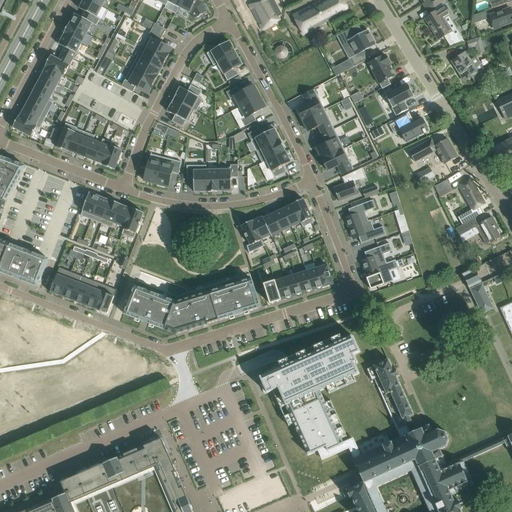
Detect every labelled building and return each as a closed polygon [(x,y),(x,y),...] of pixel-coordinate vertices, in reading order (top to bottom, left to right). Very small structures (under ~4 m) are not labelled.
[(83,0),(79,8),(85,11),(96,18),(97,17),(102,7),(88,0),(83,0)] [(182,0),(179,7),(190,13),(190,12),(192,13),(195,19),(207,13),(202,3),(197,0),(196,0),(182,0)] [(268,0),(258,0),(248,6),(261,30),(280,20),(268,0)] [(322,0),(313,5),(293,16),(303,34),(328,21),(328,20),(348,9),(342,0),(322,0)] [(494,0),(495,1),(489,3),(492,9),(508,3),(506,0),(494,0)] [(237,7),(246,26),(254,22),(245,3),(237,7)] [(438,10),(425,18),(438,40),(444,37),(450,47),(464,42),(458,33),(450,38),(448,34),(452,31),(444,20),(451,15),(445,6),(439,11),(438,10)] [(494,28),(511,21),(511,13),(510,9),(489,16),(494,28)] [(70,24),(69,24),(87,34),(92,24),(96,26),(100,19),(97,17),(96,18),(85,11),(81,17),(75,14),(70,24)] [(471,25),(488,19),(485,11),(473,16),(471,25)] [(69,24),(64,34),(82,43),(87,34),(69,24),(70,24),(69,24)] [(155,24),(151,30),(162,36),(166,30),(155,24)] [(358,25),(337,37),(343,48),(350,44),(356,55),(356,56),(365,51),(375,45),(375,46),(376,45),(375,45),(368,31),(368,30),(367,30),(362,33),(358,25)] [(151,30),(142,47),(166,60),(171,49),(159,42),(162,36),(151,30)] [(64,34),(59,45),(65,48),(62,54),(73,60),(76,54),(82,43),(64,34)] [(479,38),(467,41),(469,48),(475,47),(477,53),(483,51),(479,38)] [(216,48),(207,54),(213,66),(218,64),(217,63),(236,53),(234,49),(233,49),(229,41),(221,46),(220,45),(215,47),(216,48)] [(142,47),(136,58),(160,71),(166,60),(142,47)] [(236,53),(217,63),(218,64),(227,81),(239,75),(236,69),(242,65),(238,58),(238,57),(236,53)] [(488,76),(475,56),(470,59),(466,53),(452,61),(465,82),(468,80),(469,81),(470,80),(470,79),(471,77),(474,83),(479,80),(480,81),(488,76)] [(51,56),(45,67),(46,67),(63,76),(64,77),(73,60),(62,54),(58,60),(51,56)] [(383,56),(368,64),(382,89),(391,85),(388,79),(394,76),(388,65),(390,64),(386,55),(384,56),(383,56)] [(106,56),(96,73),(104,77),(105,77),(104,76),(112,61),(113,61),(113,60),(106,56)] [(136,58),(130,70),(154,82),(160,71),(136,58)] [(333,68),(332,69),(336,77),(349,69),(346,64),(342,66),(341,64),(333,68)] [(46,67),(42,75),(58,84),(63,76),(46,67)] [(130,70),(121,87),(133,92),(136,86),(148,93),(154,82),(130,70)] [(197,74),(193,80),(199,84),(203,77),(197,74)] [(42,75),(37,84),(54,93),(58,84),(42,75)] [(78,77),(76,82),(80,85),(81,85),(84,80),(78,77)] [(37,84),(33,92),(49,101),(54,93),(37,84)] [(392,89),(384,93),(396,116),(408,110),(404,102),(414,96),(407,84),(393,92),(392,89)] [(176,95),(174,99),(194,110),(194,111),(196,112),(203,100),(199,97),(202,91),(191,85),(188,91),(180,87),(176,95)] [(237,87),(226,93),(230,99),(234,97),(240,107),(260,96),(259,95),(260,94),(256,87),(255,88),(253,85),(240,93),(237,87)] [(307,104),(297,109),(302,121),(325,110),(315,90),(303,96),(307,104)] [(33,92),(28,101),(49,112),(54,103),(49,101),(33,92)] [(511,94),(497,101),(500,107),(511,101),(511,94)] [(260,96),(240,107),(245,118),(241,120),(245,126),(256,120),(252,115),(266,107),(260,96)] [(172,104),(167,112),(175,115),(172,121),(182,127),(186,121),(188,123),(194,111),(194,110),(174,99),(171,104),(172,104)] [(28,101),(24,109),(44,120),(49,112),(28,101)] [(20,117),(19,118),(37,127),(40,129),(44,120),(24,109),(20,117)] [(325,110),(302,121),(308,132),(318,127),(322,135),(334,129),(325,110)] [(407,116),(389,125),(394,134),(400,131),(406,142),(424,133),(424,134),(426,133),(426,132),(428,131),(427,129),(428,128),(424,120),(422,120),(421,118),(411,124),(407,116)] [(19,117),(13,128),(31,138),(37,127),(19,118),(20,117),(19,117)] [(66,124),(56,148),(68,152),(68,151),(77,129),(77,128),(66,124)] [(168,128),(165,135),(176,140),(179,133),(168,128)] [(77,129),(68,151),(77,154),(85,133),(77,129)] [(259,129),(248,134),(256,151),(279,140),(274,129),(262,135),(259,129)] [(326,144),(316,149),(322,160),(344,149),(334,129),(322,135),(326,144)] [(85,133),(77,154),(86,158),(92,140),(93,141),(95,136),(85,133)] [(500,167),(511,160),(511,138),(491,148),(500,167)] [(101,144),(94,161),(103,164),(104,165),(111,146),(113,143),(103,139),(101,144)] [(279,140),(256,151),(262,163),(266,161),(285,152),(286,152),(280,139),(279,140)] [(431,139),(409,152),(415,162),(437,150),(445,165),(458,157),(447,139),(435,146),(431,139)] [(92,140),(86,158),(94,161),(101,144),(93,141),(92,140)] [(103,164),(103,166),(114,170),(122,151),(111,146),(104,165),(103,164)] [(344,149),(322,160),(327,171),(338,166),(342,175),(354,169),(344,149)] [(285,152),(266,161),(274,178),(286,172),(283,166),(291,162),(286,152),(285,152)] [(145,174),(143,179),(144,179),(144,181),(156,184),(163,158),(151,154),(146,174),(145,174)] [(0,272),(37,287),(38,287),(38,286),(48,260),(48,259),(10,244),(0,240),(0,223),(6,203),(6,202),(7,201),(25,167),(24,166),(0,156),(0,272)] [(163,158),(156,184),(158,185),(158,186),(165,188),(166,187),(168,187),(172,173),(178,174),(181,162),(163,158)] [(230,168),(219,168),(219,192),(231,191),(231,178),(238,177),(238,171),(238,165),(230,165),(230,168)] [(206,166),(187,166),(187,178),(194,178),(194,192),(206,192),(206,168),(206,166)] [(429,167),(415,175),(420,184),(434,176),(429,167)] [(206,168),(206,192),(219,192),(219,168),(206,168)] [(345,184),(334,188),(339,202),(358,194),(353,182),(358,180),(358,179),(364,177),(362,172),(363,172),(361,169),(362,169),(362,168),(342,178),(342,179),(343,178),(345,184)] [(472,209),(458,217),(463,225),(483,213),(479,207),(485,204),(471,179),(459,186),(472,209)] [(447,180),(434,187),(437,193),(449,186),(447,180)] [(377,186),(362,192),(365,198),(379,193),(377,186)] [(82,211),(80,216),(92,220),(100,197),(89,193),(82,211)] [(100,197),(92,220),(102,224),(110,201),(100,197)] [(303,199),(292,204),(292,205),(300,223),(303,228),(314,222),(303,199)] [(110,201),(102,224),(112,228),(114,224),(113,224),(121,205),(110,200),(110,201)] [(351,216),(345,218),(349,229),(368,222),(368,221),(365,212),(376,208),(373,200),(348,209),(351,216)] [(121,205),(113,224),(114,224),(124,228),(125,228),(132,209),(131,209),(121,205)] [(292,205),(282,209),(291,227),(300,223),(292,205)] [(124,228),(122,234),(134,239),(138,228),(141,220),(144,213),(132,208),(131,209),(132,209),(125,228),(124,228)] [(282,209),(273,214),(281,232),(291,227),(282,209)] [(263,219),(271,235),(270,235),(271,237),(281,232),(273,214),(263,219)] [(263,217),(253,222),(261,239),(270,235),(271,235),(263,219),(263,217)] [(474,218),(457,228),(461,235),(475,227),(482,239),(483,238),(487,245),(500,237),(493,225),(496,224),(492,217),(478,225),(474,218)] [(368,222),(349,229),(353,239),(359,237),(361,244),(386,235),(383,227),(374,230),(370,220),(368,221),(368,222)] [(253,221),(241,226),(250,245),(247,246),(249,254),(265,246),(261,239),(253,222),(253,221)] [(367,259),(361,261),(366,272),(371,270),(387,264),(387,263),(383,255),(392,251),(389,243),(364,252),(367,259)] [(373,276),(367,278),(371,289),(393,281),(390,271),(398,268),(404,265),(402,259),(396,262),(395,260),(387,263),(387,264),(371,270),(373,276)] [(327,265),(317,268),(322,287),(333,284),(327,265)] [(59,268),(50,292),(50,293),(50,292),(61,296),(71,272),(59,268)] [(317,268),(306,272),(312,290),(322,287),(317,268)] [(71,272),(61,296),(73,301),(82,277),(71,272)] [(306,272),(296,275),(302,294),(312,290),(306,272)] [(468,276),(464,278),(465,282),(467,286),(481,279),(479,276),(477,272),(472,274),(468,276)] [(296,275),(285,278),(291,297),(302,294),(296,275)] [(82,277),(73,301),(84,305),(94,281),(82,277)] [(285,278),(275,281),(281,300),(291,297),(285,278)] [(125,313),(124,314),(126,315),(125,315),(164,330),(176,334),(219,321),(259,308),(260,308),(260,306),(252,281),(251,279),(250,280),(250,279),(210,292),(178,302),(177,303),(176,303),(176,302),(175,302),(136,287),(135,287),(134,288),(125,313)] [(483,283),(481,279),(467,286),(469,290),(470,289),(481,313),(481,314),(481,315),(483,314),(494,309),(482,284),(483,283)] [(94,281),(84,305),(96,310),(105,286),(94,281)] [(275,281),(264,284),(270,304),(281,301),(281,300),(275,281)] [(105,286),(96,310),(107,314),(117,290),(105,286)] [(506,319),(511,316),(511,302),(500,308),(500,310),(503,308),(504,311),(503,311),(506,317),(505,317),(506,319)] [(319,391),(326,388),(329,394),(356,381),(353,376),(358,373),(354,363),(356,362),(353,355),(359,352),(352,336),(343,340),(340,335),(278,362),(281,368),(260,378),(267,393),(272,391),(288,426),(294,424),(308,455),(319,450),(318,447),(329,443),(331,447),(342,442),(341,439),(347,436),(331,401),(325,403),(319,391)] [(447,438),(448,437),(449,436),(448,435),(447,434),(446,435),(445,433),(446,432),(445,431),(444,432),(439,430),(439,429),(437,429),(437,430),(432,432),(429,426),(431,426),(430,425),(429,425),(428,424),(427,424),(428,426),(422,428),(421,427),(420,428),(420,429),(410,434),(406,426),(412,424),(409,417),(413,415),(396,377),(398,376),(395,369),(393,370),(388,360),(374,366),(367,369),(372,381),(374,379),(401,438),(391,442),(387,434),(359,447),(354,436),(342,442),(331,447),(329,443),(318,447),(319,450),(323,459),(349,447),(354,458),(353,458),(353,459),(357,468),(358,471),(357,472),(356,471),(356,472),(356,474),(359,479),(360,481),(360,480),(362,479),(363,482),(362,483),(346,490),(347,491),(344,493),(344,492),(343,493),(346,499),(349,497),(350,498),(352,498),(357,511),(461,511),(460,509),(462,508),(458,500),(455,502),(451,494),(473,484),(463,462),(504,443),(506,447),(511,445),(511,446),(511,434),(458,459),(457,458),(456,458),(456,459),(451,462),(451,460),(449,461),(450,462),(446,464),(443,456),(444,456),(444,455),(442,455),(440,449),(445,447),(446,448),(447,447),(446,446),(448,440),(449,440),(449,439),(448,439),(447,438)] [(65,494),(21,511),(193,511),(162,439),(61,482),(65,494)]
